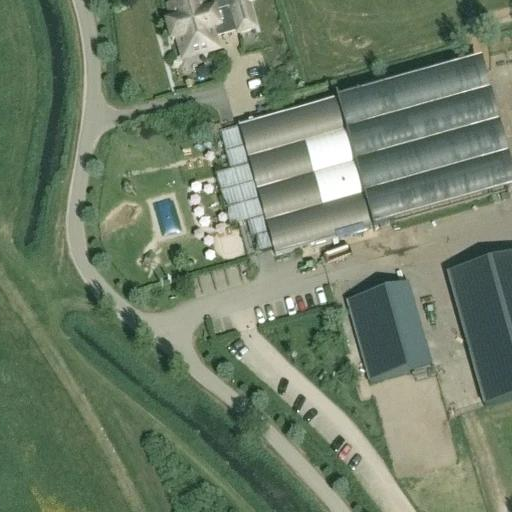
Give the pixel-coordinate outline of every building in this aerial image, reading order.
[(218,51),(212,31),(234,25),(237,35),(255,30),(248,4),(252,3),(250,0),(197,0),(168,8),(173,24),(167,26),(172,43),(177,41),(183,61),(218,51)] [(509,191),(473,64),(338,102),(337,98),(335,99),(336,101),(313,108),(239,129),(264,219),(273,251),(275,258),(373,230),(373,233),(374,233),(374,229),(509,191)] [(271,95),(255,97),(257,110),(273,108),(271,95)] [(222,259),(239,256),(236,241),(219,244),(222,259)] [(511,257),(448,276),(486,409),(511,401),(511,257)] [(409,285),(347,302),(370,385),(432,367),(409,285)] [(292,317),(316,314),(314,297),(290,301),(292,317)]
